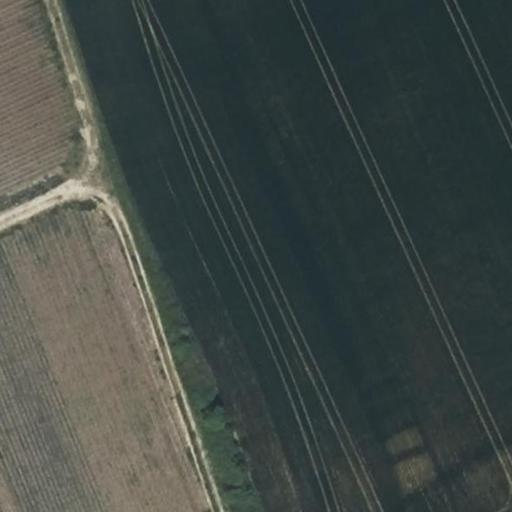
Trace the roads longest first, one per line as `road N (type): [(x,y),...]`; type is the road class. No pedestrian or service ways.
road 1 (track): [(55,0),(222,511)]
road 2 (track): [(111,179),(0,228)]
